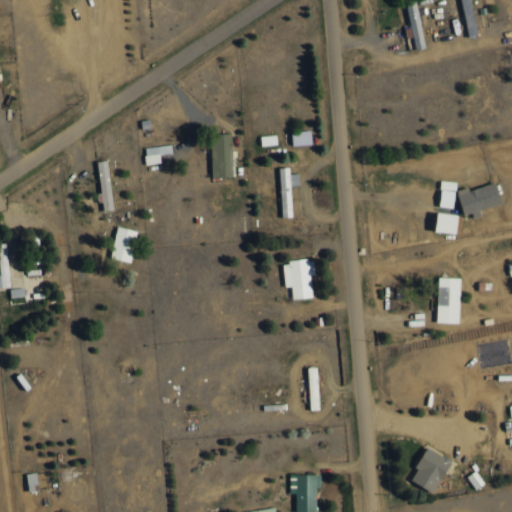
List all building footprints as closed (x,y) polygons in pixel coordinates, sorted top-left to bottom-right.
[(423,48),(417,0),(414,0),(407,1),(413,50),(423,48)] [(459,0),(469,37),(477,35),(468,0),(459,0)] [(414,46),(410,28),(405,29),(408,47),(414,46)] [(291,132),(292,146),(311,144),(310,130),(291,132)] [(231,133),(210,134),(211,177),(232,177),(231,133)] [(276,145),(276,135),(260,136),(261,145),(276,145)] [(160,154),(172,153),(171,145),(144,147),(146,164),(160,163),(160,154)] [(107,160),(96,162),(103,211),(114,209),(107,160)] [(279,168),(281,218),(291,217),(290,186),(299,185),(298,173),(289,174),(289,167),(279,168)] [(472,213),(474,219),(481,216),(479,210),(501,203),(495,183),(469,190),(468,187),(456,190),(464,215),(472,213)] [(454,191),(440,190),(439,207),(453,208),(454,191)] [(435,232),(456,234),(457,214),(436,213),(435,232)] [(129,263),(137,231),(117,226),(110,258),(129,263)] [(0,287),(9,287),(7,243),(0,243),(0,287)] [(312,297),(309,276),(315,275),(313,259),(282,262),(285,287),(291,286),(292,300),(312,297)] [(436,323),(458,323),(460,278),(438,277),(436,323)] [(307,368),(309,411),(318,410),(317,367),(307,368)] [(408,480),(433,494),(452,460),(427,447),(408,480)] [(38,491),(37,473),(27,474),(28,492),(38,491)] [(295,493),(295,511),(315,511),(315,488),(320,488),(319,474),(289,475),(289,493),(295,493)]
